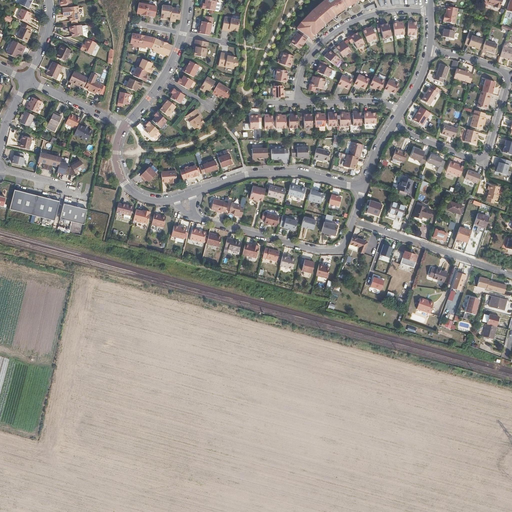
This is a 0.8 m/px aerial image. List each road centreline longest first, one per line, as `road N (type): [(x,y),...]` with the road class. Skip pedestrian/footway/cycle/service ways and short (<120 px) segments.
road 1 (residential): [(428,51),(507,77),(489,152),(471,159),(393,124)]
road 2 (residential): [(186,195),(197,218),(319,251),(345,244),(352,221)]
road 3 (residential): [(429,11),(365,16),(319,45),(298,86),(298,98),(309,103)]
road 4 (residential): [(360,186),(302,173),(246,174),(186,195)]
road 5 (residential): [(352,221),(511,274)]
road 6 (residential): [(124,126),(163,79),(187,0)]
road 7 (residential): [(186,195),(144,198),(125,183),(115,152),(124,126)]
